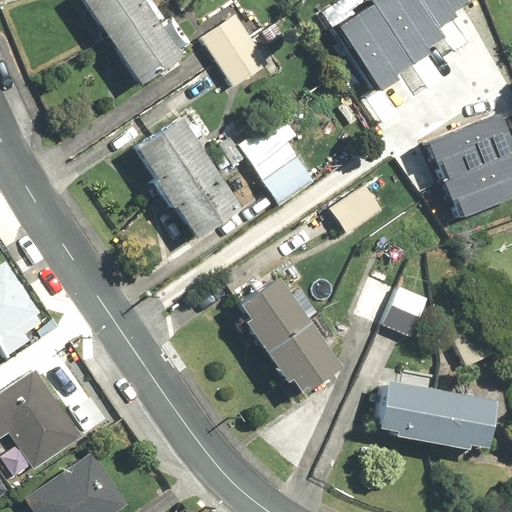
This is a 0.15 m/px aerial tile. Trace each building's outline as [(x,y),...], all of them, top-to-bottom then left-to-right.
[(64,0),(120,85),(146,68),(153,79),(168,68),(122,0),(64,0)] [(360,5),(399,62),(419,48),(416,45),(432,34),(426,24),(409,0),(357,0),(360,5)] [(409,0),(426,24),(444,12),(442,9),(454,0),(409,0)] [(360,5),(329,25),(370,86),(401,65),(399,62),(360,5)] [(264,65),(229,14),(189,41),(224,93),(264,65)] [(490,114),(418,141),(425,158),(429,156),(436,175),(503,150),(490,114)] [(286,134),(276,118),(230,148),(267,203),(305,178),(279,139),(286,134)] [(223,207),(164,119),(116,150),(175,239),(223,207)] [(436,175),(435,176),(441,192),(446,191),(454,212),(511,189),(511,163),(506,148),(503,150),(436,175)] [(375,211),(356,183),(318,209),(338,237),(375,211)] [(34,321),(0,267),(0,349),(1,352),(23,338),(19,331),(34,321)] [(384,284),(388,277),(369,269),(366,276),(363,274),(345,314),(402,339),(419,299),(384,284)] [(229,319),(223,323),(265,385),(271,381),(281,396),(322,368),(260,277),(219,305),(229,319)] [(478,336),(446,349),(454,368),(485,354),(478,336)] [(36,367),(0,391),(0,439),(8,434),(32,470),(83,437),(36,367)] [(372,438),(463,456),(465,446),(476,448),(485,404),(365,381),(356,427),(374,430),(372,438)] [(101,511),(115,503),(82,454),(11,501),(18,511),(101,511)]
